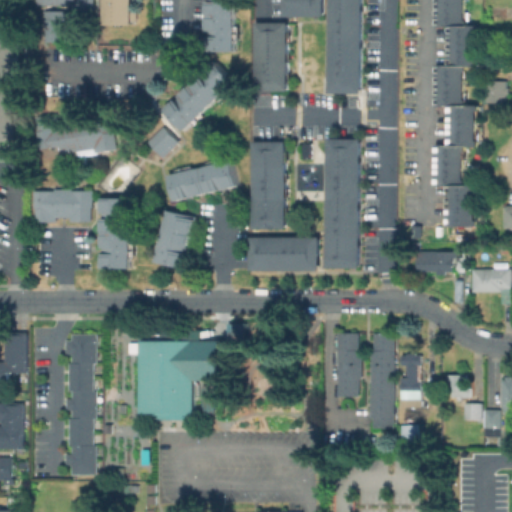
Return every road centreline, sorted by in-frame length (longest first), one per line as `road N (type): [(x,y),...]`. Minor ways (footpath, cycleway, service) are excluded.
road 1 (residential): [(31,300),(346,300)]
road 2 (residential): [(346,300),(420,303),(478,342),(511,345)]
